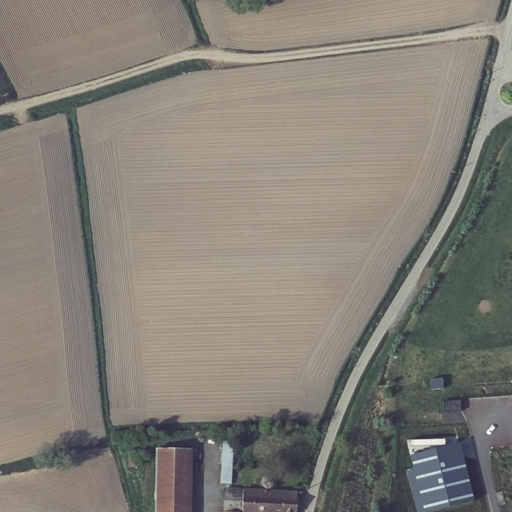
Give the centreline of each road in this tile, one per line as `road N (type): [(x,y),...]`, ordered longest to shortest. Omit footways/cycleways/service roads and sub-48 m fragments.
road 1 (unclassified): [(307,511),(354,378),(456,201),(486,112)]
road 2 (unknown): [(508,32),(350,39),(204,63)]
